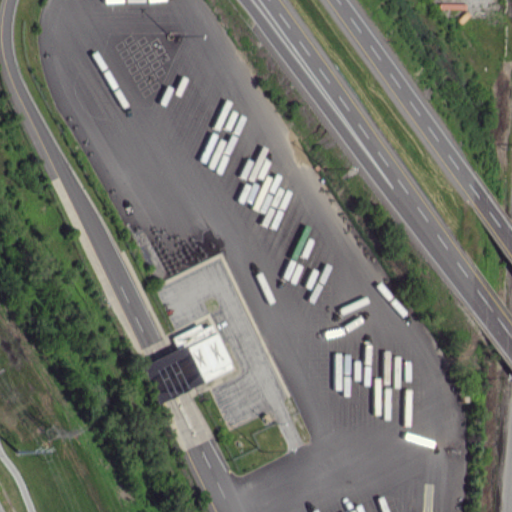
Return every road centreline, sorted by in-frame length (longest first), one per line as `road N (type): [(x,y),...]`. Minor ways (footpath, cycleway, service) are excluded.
road 1 (motorway): [(230,511),(17,88),(5,52),(9,0),(402,209),(438,236)]
road 2 (motorway): [(269,0),(468,279)]
road 3 (motorway): [(466,181),(336,0)]
